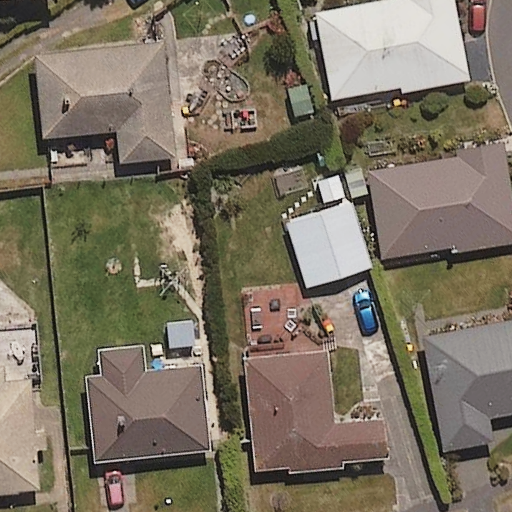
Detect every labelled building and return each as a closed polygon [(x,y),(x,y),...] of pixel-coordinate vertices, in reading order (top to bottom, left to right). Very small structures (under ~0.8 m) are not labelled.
[(398,86),(464,73),(450,0),(337,0),(310,5),(326,92),(397,79),(398,86)] [(115,154),(169,149),(158,34),(31,46),(38,129),(112,122),(115,154)] [(511,235),(511,224),(497,134),(450,142),(451,149),(363,164),(377,250),(446,239),(447,246),(511,235)] [(302,279),(365,259),(336,166),(309,175),(318,203),(282,214),(302,279)] [(483,410),(511,404),(511,306),(417,324),(439,443),(488,434),(483,410)] [(38,374),(35,323),(0,325),(0,484),(32,482),(25,375),(38,374)] [(136,339),(91,342),(92,363),(85,363),(90,451),(202,443),(196,356),(137,360),(136,339)] [(281,466),(337,461),(336,450),(382,447),(379,411),(327,415),(322,344),(238,350),(247,457),(280,455),(281,466)]
